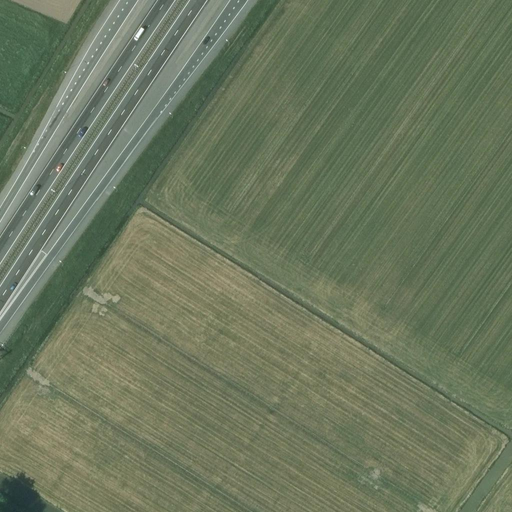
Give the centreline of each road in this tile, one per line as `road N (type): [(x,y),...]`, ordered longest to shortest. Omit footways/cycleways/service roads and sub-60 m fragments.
road 1 (motorway): [(0,320),(233,0)]
road 2 (motorway): [(0,301),(200,0)]
road 3 (motorway): [(167,0),(0,252)]
road 4 (motorway): [(133,0),(0,214)]
